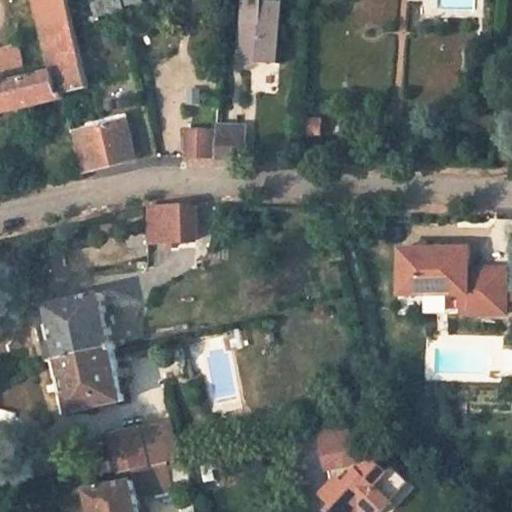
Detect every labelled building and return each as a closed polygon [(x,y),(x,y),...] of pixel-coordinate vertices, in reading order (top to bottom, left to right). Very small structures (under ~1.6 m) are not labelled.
[(36,0),(54,72),(0,84),(0,108),(65,93),(88,88),(70,7),(68,0),(36,0)] [(96,0),(100,16),(125,9),(123,0),(96,0)] [(264,0),(244,0),(243,60),(284,63),(284,38),(288,38),(288,24),(285,24),(285,1),(264,1),(264,0)] [(0,74),(26,72),(23,47),(0,49),(0,74)] [(243,157),(246,111),(219,108),(217,156),(243,157)] [(135,160),(126,122),(125,121),(88,130),(75,133),(84,171),(98,168),(135,160)] [(214,131),(188,130),(187,155),(213,156),(214,131)] [(198,239),(197,206),(161,205),(152,207),(154,242),(198,239)] [(469,246),(400,247),(401,293),(462,292),(463,313),(506,313),(506,267),(469,267),(469,246)] [(102,294),(37,309),(49,361),(114,347),(102,294)] [(61,415),(126,400),(114,347),(49,361),(61,415)] [(348,423),(318,430),(320,438),(350,431),(348,423)] [(169,463),(160,424),(102,437),(110,476),(134,471),(169,463)] [(350,431),(320,438),(326,468),(328,468),(332,483),(323,493),(334,504),(328,510),(330,511),(356,511),(358,510),(374,511),(381,511),(392,501),(391,500),(409,481),(393,465),(388,471),(371,455),(361,466),(357,461),(350,431)] [(142,511),(139,498),(177,489),(171,463),(169,463),(134,471),(136,480),(91,491),(95,511),(142,511)]
